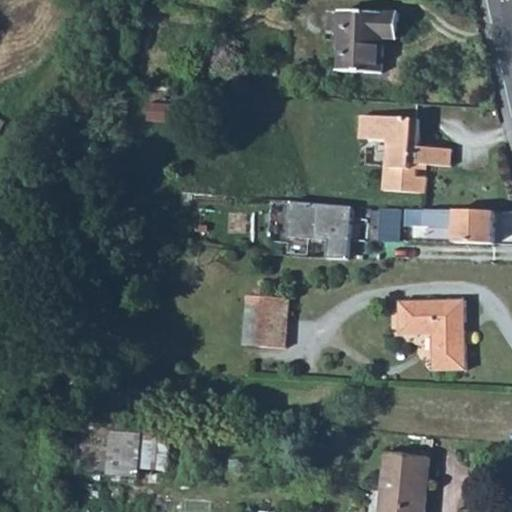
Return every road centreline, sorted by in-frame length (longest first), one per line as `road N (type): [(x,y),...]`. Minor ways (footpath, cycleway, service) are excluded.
road 1 (unknown): [(102,269),(366,299),(511,292)]
road 2 (track): [(98,0),(0,160)]
